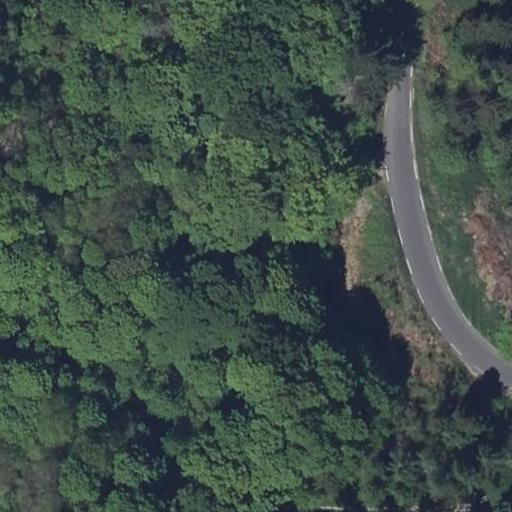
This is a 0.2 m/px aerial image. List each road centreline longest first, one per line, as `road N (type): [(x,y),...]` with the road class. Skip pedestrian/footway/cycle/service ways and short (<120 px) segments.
road 1 (unclassified): [(417,0),(397,151),(415,265),(511,374)]
road 2 (track): [(511,508),(308,499),(237,511)]
